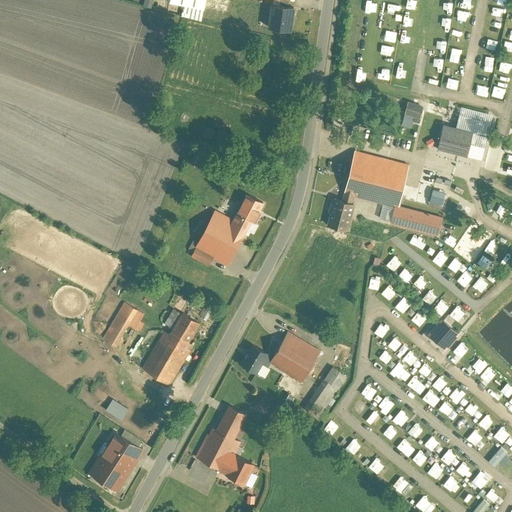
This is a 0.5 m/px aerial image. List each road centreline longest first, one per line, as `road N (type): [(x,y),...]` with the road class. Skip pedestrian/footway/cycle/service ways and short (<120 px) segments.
road 1 (tertiary): [(134,511),(294,213),(329,0)]
road 2 (track): [(463,511),(342,411),(366,365),(372,299)]
road 3 (track): [(366,365),(511,485)]
road 4 (track): [(372,299),(511,416)]
road 5 (track): [(505,111),(415,86),(429,0)]
road 6 (track): [(511,275),(477,307),(394,239)]
road 7 (unclassified): [(0,424),(119,511)]
road 8 (track): [(423,161),(474,177),(481,217),(511,236)]
